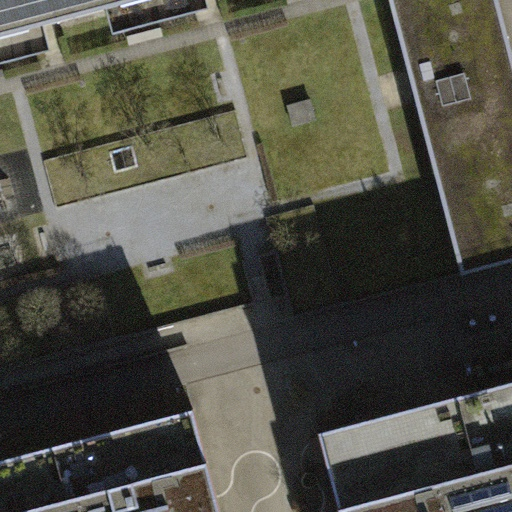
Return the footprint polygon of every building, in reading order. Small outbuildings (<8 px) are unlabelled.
[(0,0),(0,38),(146,0),(0,0)] [(511,262),(511,48),(499,0),(389,0),(462,276),(511,262)] [(0,280),(34,270),(16,245),(0,249),(0,280)] [(343,511),(511,511),(511,380),(322,431),(330,460),(343,511)] [(0,461),(0,511),(221,511),(195,410),(0,461)]
